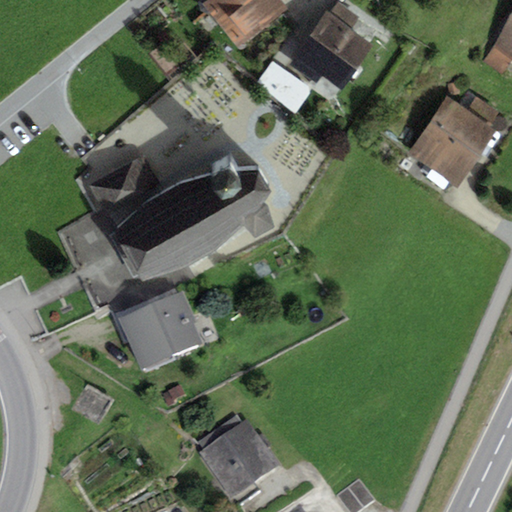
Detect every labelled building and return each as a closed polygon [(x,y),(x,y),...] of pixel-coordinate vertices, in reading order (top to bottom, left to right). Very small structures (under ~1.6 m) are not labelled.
[(240,49),(287,9),(278,0),(210,0),(203,6),(240,49)] [(330,13),(352,28),(360,17),(337,2),(330,13)] [(330,13),(326,11),(295,58),(320,75),(342,89),(371,46),(351,30),(352,28),(330,13)] [(511,14),(492,47),(496,50),(511,59),(511,14)] [(511,59),(496,50),(492,47),(483,62),(503,75),(511,60),(511,59)] [(312,90),(272,63),(256,86),(296,113),(312,90)] [(458,104),(490,126),(499,113),(466,91),(458,104)] [(457,188),(496,129),(490,126),(458,104),(447,97),(408,156),(457,188)] [(144,158),(90,186),(116,233),(137,211),(164,189),(144,158)] [(137,211),(116,233),(111,236),(134,278),(139,275),(143,281),(189,267),(211,256),(228,241),(245,227),(254,239),(273,230),(264,205),(272,195),(258,171),(234,172),(230,166),(215,173),(195,177),(164,189),(137,211)] [(201,342),(193,323),(196,321),(183,291),(118,319),(131,349),(139,368),(142,373),(173,360),(171,355),(201,342)] [(231,498),(280,465),(249,419),(242,423),(236,415),(197,442),(203,450),(199,452),(231,498)] [(349,511),(358,511),(375,500),(360,479),(337,496),(349,511)]
